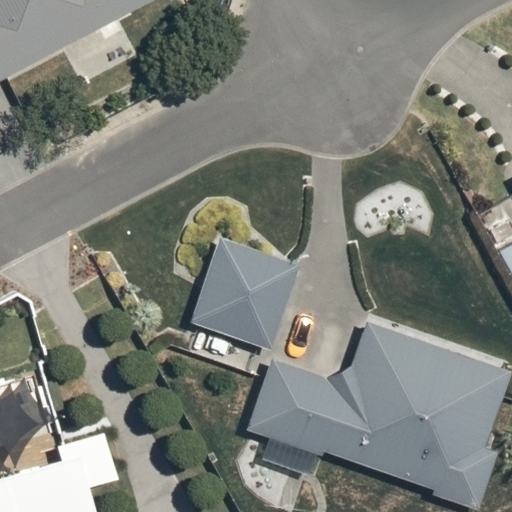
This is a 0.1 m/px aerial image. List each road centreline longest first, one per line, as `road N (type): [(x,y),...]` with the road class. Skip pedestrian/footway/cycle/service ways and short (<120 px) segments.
road 1 (residential): [(0,231),(333,66)]
road 2 (residential): [(333,66),(455,0)]
